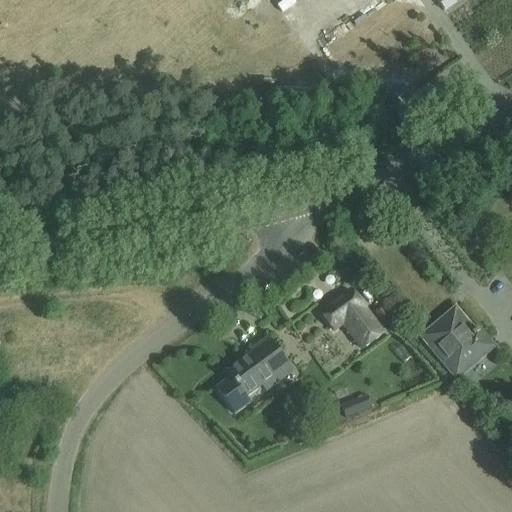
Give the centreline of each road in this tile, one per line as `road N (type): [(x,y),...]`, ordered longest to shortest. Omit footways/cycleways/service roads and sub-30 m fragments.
road 1 (unclassified): [(58,511),(60,464),(87,401),(282,250),(292,236),(287,209)]
road 2 (tertiary): [(0,260),(74,255),(287,209)]
road 3 (tertiary): [(287,209),(383,173),(511,109)]
